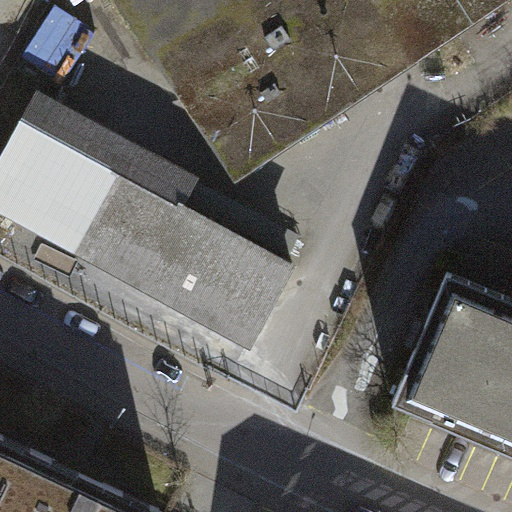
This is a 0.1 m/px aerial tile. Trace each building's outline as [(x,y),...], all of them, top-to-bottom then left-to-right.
[(117,0),(156,58),(200,29),(254,109),(385,21),(410,58),(497,0),(117,0)] [(31,57),(70,74),(94,19),(55,2),(31,57)] [(200,29),(156,58),(235,175),(410,58),(385,21),(254,109),(200,29)] [(0,157),(0,196),(109,254),(146,184),(21,118),(0,157)] [(291,261),(146,184),(109,254),(253,331),(291,261)] [(511,452),(511,295),(444,267),(388,400),(511,452)] [(0,511),(149,511),(153,506),(0,435),(0,511)]
